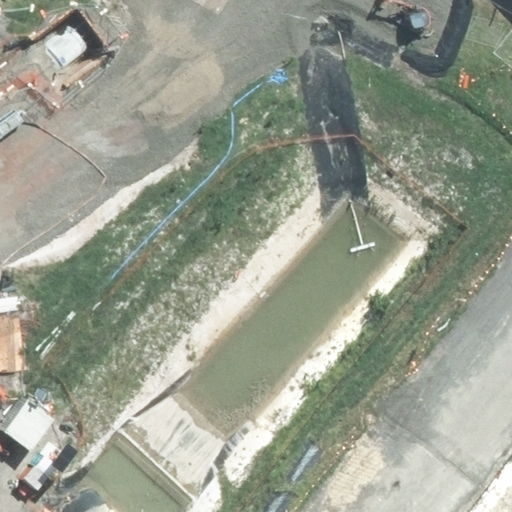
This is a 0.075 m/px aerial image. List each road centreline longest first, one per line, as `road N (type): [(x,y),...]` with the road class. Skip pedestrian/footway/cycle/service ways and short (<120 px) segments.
road 1 (primary): [(0,294),(307,321),(511,350)]
road 2 (primary): [(399,511),(0,471)]
